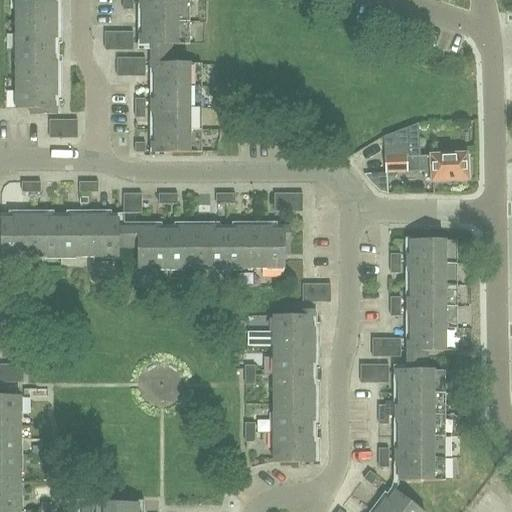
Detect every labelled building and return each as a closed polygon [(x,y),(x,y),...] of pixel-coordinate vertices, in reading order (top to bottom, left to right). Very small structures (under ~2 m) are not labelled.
[(18,0),(18,10),(16,10),(16,35),(18,35),(18,67),(16,67),(16,92),(18,92),(18,110),(31,110),(31,115),(58,115),(58,106),(55,106),(55,91),(58,91),(58,66),(55,66),(55,34),(58,34),(58,8),(55,8),(54,0),(18,0)] [(122,0),(123,11),(133,11),(133,0),(122,0)] [(189,0),(142,0),(143,45),(189,45),(189,0)] [(105,51),(117,51),(133,51),(133,34),(105,33),(105,51)] [(117,77),(135,77),(145,77),(145,59),(117,59),(117,77)] [(155,65),(155,154),(201,154),(201,65),(155,65)] [(135,105),(135,118),(146,118),(145,105),(145,100),(135,100),(135,105)] [(78,121),(50,121),(50,139),(78,139),(78,121)] [(469,169),(467,167),(467,156),(434,157),(421,157),(406,158),(406,156),(406,141),(405,132),(385,139),(386,157),(386,158),(386,170),(386,174),(424,173),(424,182),(433,182),(468,181),(468,177),(470,176),(469,169)] [(135,144),(135,153),(145,153),(145,144),(135,144)] [(99,183),(80,183),(80,192),(99,193),(99,183)] [(41,184),(22,184),(22,194),(41,194),(41,184)] [(143,213),(142,195),(124,195),(124,214),(143,213)] [(178,195),(159,195),(159,205),(178,205),(178,195)] [(236,195),(217,195),(217,204),(236,205),(236,195)] [(303,195),(275,195),(276,214),(303,213),(303,195)] [(77,255),(77,257),(103,257),(103,255),(119,255),(120,248),(132,248),(132,235),(126,235),(126,227),(119,227),(119,220),(104,220),(104,217),(78,217),(78,220),(45,220),(45,217),(21,217),(21,220),(3,220),(3,255),(19,255),(19,257),(46,257),(46,255),(77,255)] [(139,229),(139,248),(139,270),(154,270),(154,268),(184,268),(184,270),(213,270),(213,268),(244,268),(244,270),(269,270),(269,268),(284,268),(284,255),(290,255),(290,233),(269,233),(269,229),(242,229),(242,233),(211,233),(211,229),(185,229),(185,233),(154,233),(154,229),(139,229)] [(457,242),(425,242),(411,242),(412,352),(458,352),(457,242)] [(401,255),(391,255),(391,274),(401,274),(401,255)] [(333,284),(305,284),(305,303),(333,302),(333,284)] [(401,298),(391,298),(391,317),(401,317),(401,298)] [(274,449),(274,464),(315,464),(315,446),(312,446),(312,417),(315,417),(315,392),(312,392),(312,360),(316,360),(315,334),(312,334),(312,312),(288,312),(288,317),(278,317),(278,332),(274,332),(274,359),(278,359),(278,390),(274,390),(274,413),(278,413),(278,449),(274,449)] [(372,340),(373,358),(401,357),(401,340),(372,340)] [(399,481),(445,481),(444,371),(427,371),(427,360),(413,360),(413,366),(405,366),(405,371),(398,371),(399,481)] [(24,367),(0,366),(0,384),(24,385),(24,367)] [(245,367),(246,385),(256,385),(255,366),(245,367)] [(360,366),(361,384),(389,384),(389,366),(360,366)] [(6,398),(6,392),(0,392),(0,511),(18,511),(18,497),(21,497),(21,472),(18,472),(18,439),(21,439),(21,415),(18,415),(18,398),(6,398)] [(379,426),(389,426),(389,406),(379,405),(379,426)] [(246,424),(245,443),(256,443),(256,424),(246,424)] [(42,465),(52,465),(51,447),(42,447),(42,465)] [(379,469),(389,469),(389,448),(379,448),(379,469)] [(364,480),(372,486),(377,478),(369,472),(364,480)] [(422,511),(396,492),(386,506),(383,503),(376,511),(422,511)] [(51,511),(52,504),(42,503),(41,511),(51,511)]
